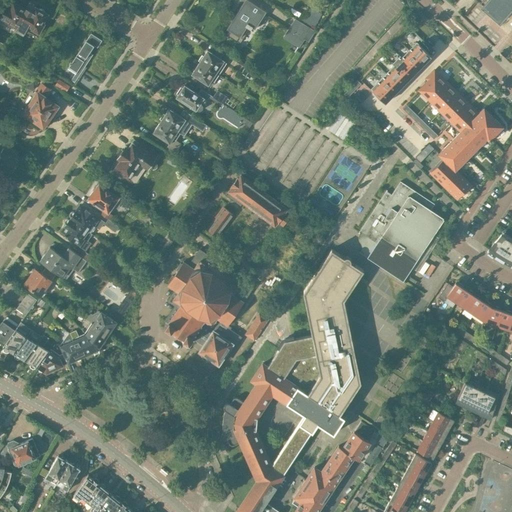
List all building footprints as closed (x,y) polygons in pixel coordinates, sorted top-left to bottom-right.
[(244,0),(227,29),(229,30),(226,34),(237,41),(246,26),(251,29),(252,27),(255,28),(263,16),(266,12),(266,11),(249,0),(244,0)] [(511,0),(482,0),(479,3),(500,21),(511,7),(511,0)] [(29,3),(26,8),(25,10),(27,11),(17,27),(15,31),(23,36),(26,30),(37,36),(40,32),(42,31),(44,28),(44,25),(45,23),(43,22),(48,14),(45,12),(44,10),(41,8),(38,8),(33,5),(34,3),(30,1),(29,3)] [(9,23),(17,27),(27,11),(25,10),(26,8),(20,5),(17,9),(12,6),(11,8),(2,3),(0,6),(0,19),(8,25),(9,23)] [(322,14),(311,7),(307,15),(318,21),(322,14)] [(303,31),(307,25),(296,19),(292,24),(303,31)] [(97,47),(102,40),(87,31),(65,65),(76,73),(72,80),(75,82),(93,54),(90,52),(94,45),(97,47)] [(417,42),(409,49),(424,64),(431,56),(419,44),(417,42)] [(208,49),(200,62),(219,75),(227,63),(225,61),(225,60),(208,49)] [(402,57),(416,71),(424,64),(409,49),(402,57)] [(400,55),(392,64),(394,65),(408,79),(416,71),(402,57),(400,55)] [(488,102),(494,96),(490,92),(493,88),(463,60),(453,70),(488,102)] [(215,82),(219,75),(200,62),(192,74),(208,85),(211,86),(215,82)] [(9,81),(13,83),(15,83),(18,84),(20,84),(22,85),(29,90),(36,78),(11,63),(1,71),(2,75),(4,77),(9,81)] [(394,65),(386,73),(401,87),(408,79),(394,65)] [(245,66),(241,73),(253,81),(258,74),(245,66)] [(386,73),(378,81),(393,95),(401,87),(386,73)] [(432,79),(421,90),(462,130),(441,151),(439,153),(444,158),(430,172),(438,180),(458,199),(474,182),(459,167),(488,136),(491,139),(492,140),(493,138),(492,137),(503,126),(484,108),(478,114),(437,74),(436,75),(432,79)] [(60,79),(56,85),(66,91),(70,85),(60,79)] [(378,81),(371,89),(385,103),(393,95),(378,81)] [(44,127),(44,126),(45,126),(48,126),(50,123),(49,119),(58,106),(56,104),(57,102),(47,94),(51,89),(42,83),(38,88),(37,88),(34,94),(36,95),(28,106),(27,107),(25,111),(24,113),(27,115),(25,118),(27,120),(26,121),(26,122),(25,123),(25,124),(26,125),(26,126),(27,127),(28,128),(30,129),(31,129),(32,128),(33,128),(34,127),(35,125),(39,128),(41,125),(44,127)] [(203,109),(203,107),(203,105),(202,104),(201,103),(205,97),(207,99),(208,97),(222,106),(217,113),(217,115),(218,117),(220,118),(222,118),(223,118),(238,127),(242,121),(250,127),(252,122),(224,104),(213,96),(201,89),(198,93),(185,84),(176,97),(196,110),(197,110),(199,110),(201,111),(201,110),(202,110),(203,109)] [(213,96),(222,102),(224,104),(229,97),(217,90),(213,96)] [(324,128),(345,140),(357,120),(336,107),(324,128)] [(161,120),(178,131),(183,124),(186,127),(189,121),(203,130),(205,128),(209,130),(211,127),(184,109),(180,115),(169,108),(161,120)] [(183,134),(178,131),(161,120),(153,132),(169,143),(166,148),(185,159),(189,153),(179,147),(182,143),(177,140),(181,134),(183,135),(183,134)] [(151,170),(152,168),(152,169),(153,169),(154,169),(155,168),(156,168),(156,167),(157,167),(157,166),(157,165),(156,164),(156,163),(157,161),(156,161),(160,155),(158,154),(158,153),(142,142),(140,143),(134,139),(129,147),(126,146),(118,158),(120,160),(113,170),(120,176),(122,173),(130,179),(140,163),(151,170)] [(16,167),(22,158),(16,154),(18,152),(7,143),(0,152),(0,164),(11,172),(12,171),(13,172),(16,167)] [(424,148),(429,153),(434,148),(429,143),(424,148)] [(174,155),(170,161),(178,166),(182,159),(174,155)] [(229,191),(226,194),(240,204),(243,201),(275,225),(280,228),(282,224),(283,225),(290,216),(289,216),(292,212),(287,208),(256,184),(258,181),(244,170),(242,173),(241,173),(238,177),(231,186),(228,190),(229,191)] [(359,235),(359,237),(359,240),(361,243),(362,245),(362,248),(361,250),(360,252),(403,280),(412,268),(417,270),(432,248),(439,238),(434,234),(444,219),(430,210),(435,203),(426,198),(401,181),(392,194),(386,191),(359,232),(360,233),(359,235)] [(101,213),(109,219),(111,220),(114,215),(108,211),(114,204),(118,207),(125,197),(120,193),(119,194),(112,189),(110,191),(101,184),(95,192),(94,191),(93,190),(90,196),(90,197),(89,198),(104,209),(101,213)] [(80,205),(75,212),(74,212),(73,211),(72,212),(71,212),(70,213),(70,214),(70,215),(70,216),(70,217),(71,218),(70,218),(88,230),(93,224),(100,228),(104,222),(80,205)] [(223,206),(206,229),(216,236),(234,214),(223,206)] [(70,218),(69,220),(69,219),(68,219),(67,219),(66,220),(65,220),(65,221),(64,222),(64,223),(65,224),(65,225),(61,231),(85,249),(90,242),(83,237),(88,230),(70,218)] [(121,227),(111,220),(109,219),(105,226),(116,233),(121,227)] [(493,257),(494,256),(497,258),(500,260),(504,262),(503,264),(510,267),(510,266),(511,266),(511,240),(507,238),(501,233),(487,251),(488,252),(487,253),(493,257)] [(87,260),(80,256),(69,248),(63,256),(50,247),(40,260),(66,279),(74,268),(79,271),(87,260)] [(203,345),(212,330),(219,320),(227,324),(229,322),(230,322),(233,317),(232,316),(237,309),(238,310),(241,304),(240,304),(253,284),(231,269),(230,268),(230,267),(229,265),(228,264),(227,263),(226,262),(225,261),(223,261),(222,260),(221,259),(219,259),(218,259),(216,259),(215,259),(198,248),(188,264),(182,261),(180,264),(179,263),(175,269),(176,269),(172,276),(171,275),(167,281),(168,281),(166,284),(174,289),(167,300),(174,305),(165,320),(168,322),(164,327),(188,343),(191,338),(195,340),(203,345)] [(238,397),(236,397),(235,397),(234,397),(233,397),(232,398),(229,402),(228,402),(227,402),(226,402),(225,403),(224,404),(224,405),(224,406),(224,407),(224,408),(225,409),(225,410),(224,413),(223,416),(223,419),(223,420),(223,422),(223,425),(223,428),(224,430),(223,431),(222,432),(222,433),(222,434),(222,435),(222,436),(223,437),(224,438),(225,438),(226,438),(227,438),(230,443),(230,444),(231,444),(233,445),(233,444),(241,441),(257,480),(236,511),(315,511),(353,455),(358,459),(369,441),(368,440),(375,430),(361,421),(346,443),(343,448),(339,445),(321,471),(314,466),(295,496),(302,501),(294,511),(279,511),(265,502),(291,463),(278,455),(272,466),(255,429),(256,429),(257,417),(256,416),(272,393),(305,414),(300,423),(312,431),(318,423),(333,433),(345,417),(339,413),(361,382),(353,345),(354,344),(354,343),(354,342),(353,341),(352,340),(344,299),(363,270),(351,261),(351,259),(350,258),(349,257),(348,256),(346,256),(345,257),(332,249),(304,291),(312,335),(294,338),(294,337),(283,339),(278,347),(279,348),(268,366),(263,362),(249,383),(254,386),(244,401),(238,397)] [(92,264),(96,259),(84,250),(80,256),(87,260),(92,264)] [(425,262),(419,272),(423,274),(429,264),(425,262)] [(35,268),(24,283),(41,295),(52,280),(55,275),(45,268),(42,273),(35,268)] [(456,302),(465,288),(461,285),(462,284),(457,280),(453,286),(448,282),(440,295),(445,298),(447,295),(456,302)] [(469,291),(465,288),(456,302),(465,308),(475,293),(470,289),(469,291)] [(125,312),(136,296),(129,291),(118,306),(125,312)] [(24,298),(32,304),(36,299),(27,293),(24,298)] [(479,298),(480,296),(475,293),(465,308),(475,314),(483,301),(479,298)] [(29,309),(32,304),(24,298),(20,303),(29,309)] [(484,318),(486,319),(493,305),(484,299),(483,301),(475,314),(476,315),(474,318),(481,323),(484,318)] [(23,317),(29,309),(20,303),(16,308),(23,313),(21,315),(23,317)] [(497,324),(502,310),(498,308),(499,307),(493,305),(486,319),(497,324)] [(91,313),(87,318),(109,333),(113,328),(115,328),(116,325),(116,323),(117,321),(102,311),(101,312),(99,310),(92,314),(91,313)] [(507,328),(511,314),(511,311),(507,310),(507,311),(502,310),(497,324),(507,328)] [(258,312),(244,333),(253,339),(267,318),(258,312)] [(0,324),(0,340),(4,344),(15,329),(16,328),(17,326),(5,317),(0,324)] [(106,338),(109,333),(87,318),(83,324),(90,328),(86,334),(99,349),(102,343),(105,343),(106,340),(106,338)] [(212,330),(203,345),(199,351),(202,353),(201,355),(202,358),(206,361),(209,361),(210,358),(218,364),(232,343),(236,345),(242,336),(226,326),(227,324),(219,320),(212,330)] [(15,329),(4,344),(3,345),(5,346),(3,348),(4,350),(6,352),(8,351),(9,349),(15,353),(26,336),(32,328),(26,324),(21,332),(16,328),(15,329)] [(69,332),(70,333),(81,356),(87,354),(89,355),(92,354),(93,351),(99,349),(86,334),(80,337),(77,329),(69,332)] [(76,359),(81,356),(70,333),(61,344),(65,352),(69,362),(70,362),(72,363),(75,361),(76,359)] [(32,340),(26,336),(15,353),(14,355),(15,357),(17,358),(19,358),(20,356),(26,359),(39,342),(43,337),(39,335),(34,337),(32,340)] [(34,368),(36,365),(38,367),(50,350),(43,346),(48,339),(44,335),(43,337),(39,342),(26,359),(31,362),(30,364),(30,366),(33,368),(34,368)] [(479,345),(483,339),(478,335),(474,342),(479,345)] [(44,370),(47,372),(69,362),(65,352),(59,354),(59,353),(58,352),(56,354),(50,350),(38,367),(39,367),(39,369),(42,371),(44,370)] [(498,363),(489,358),(486,362),(495,368),(498,363)] [(495,368),(505,374),(507,369),(498,363),(495,368)] [(477,407),(492,414),(499,394),(498,394),(497,396),(465,381),(464,383),(459,380),(459,389),(461,389),(457,397),(467,402),(466,406),(476,411),(477,407)] [(425,401),(428,403),(431,397),(420,390),(417,396),(425,401)] [(417,396),(413,402),(421,407),(425,401),(417,396)] [(449,429),(454,420),(438,411),(433,421),(449,429)] [(449,429),(433,421),(428,430),(443,439),(449,429)] [(511,426),(505,424),(503,429),(511,433),(511,426)] [(443,439),(428,430),(422,440),(438,448),(443,439)] [(383,446),(388,438),(383,435),(378,442),(383,446)] [(15,463),(17,464),(40,455),(32,438),(17,444),(16,441),(13,440),(8,442),(7,445),(15,463)] [(422,440),(417,450),(433,458),(438,448),(422,440)] [(366,461),(371,464),(382,447),(377,444),(366,461)] [(426,471),(431,462),(415,453),(410,463),(426,471)] [(42,466),(39,472),(46,476),(51,479),(57,483),(69,461),(58,455),(49,471),(42,466)] [(0,496),(1,495),(3,493),(5,490),(6,488),(7,485),(8,483),(9,481),(10,478),(11,476),(11,473),(12,471),(5,470),(5,467),(1,466),(1,460),(0,459),(0,496)] [(57,483),(54,488),(63,494),(67,489),(80,467),(69,461),(57,483)] [(426,471),(410,463),(405,472),(421,481),(426,471)] [(24,466),(21,470),(32,476),(34,472),(24,466)] [(421,481),(405,472),(399,482),(415,491),(421,481)] [(88,474),(74,494),(79,498),(81,495),(87,500),(100,483),(98,482),(99,482),(98,478),(94,478),(92,477),(90,475),(88,474)] [(415,491),(399,482),(394,492),(410,500),(415,491)] [(100,483),(87,500),(93,504),(91,507),(96,511),(111,492),(105,488),(106,487),(105,484),(104,483),(101,483),(101,484),(100,483)] [(111,492),(96,511),(97,511),(112,511),(121,501),(120,500),(121,500),(120,496),(119,495),(115,495),(115,496),(111,492)] [(410,500),(394,492),(389,501),(405,510),(410,500)] [(112,511),(130,511),(131,511),(132,509),(127,506),(128,505),(127,501),(126,501),(122,501),(121,501),(112,511)] [(403,511),(405,510),(389,501),(384,511),(386,511),(403,511)]
